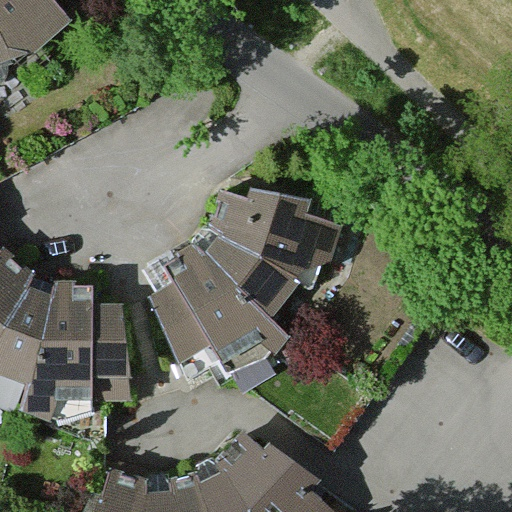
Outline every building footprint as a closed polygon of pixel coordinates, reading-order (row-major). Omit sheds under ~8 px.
[(71,0),(0,0),(0,52),(75,12),(71,0)] [(295,179),(227,182),(227,215),(211,236),(291,288),(309,251),(334,262),(348,233),(295,179)] [(291,288),(211,236),(169,256),(182,275),(165,294),(192,345),(216,325),(233,343),(277,315),(291,288)] [(0,353),(35,368),(64,293),(11,245),(2,256),(0,257),(0,353)] [(126,296),(64,293),(35,368),(26,394),(63,409),(78,388),(149,394),(126,296)] [(317,511),(353,466),(260,435),(216,475),(225,511),(317,511)] [(225,511),(216,475),(160,486),(115,471),(101,511),(225,511)]
